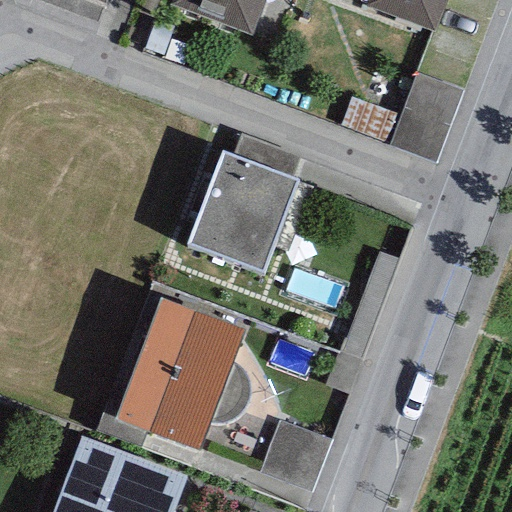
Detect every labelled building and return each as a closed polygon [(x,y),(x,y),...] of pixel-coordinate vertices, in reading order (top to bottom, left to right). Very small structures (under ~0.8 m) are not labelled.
[(179,0),(171,22),(251,52),(271,0),(288,0),(331,16),(336,0),(179,0)] [(448,0),(368,0),(367,6),(365,11),(434,37),(448,0)] [(463,89),(417,71),(390,142),(436,159),(463,89)] [(386,140),(397,112),(351,94),(340,123),(386,140)] [(298,175),(221,146),(185,240),(262,269),(298,175)] [(398,258),(379,252),(339,349),(361,356),(398,258)] [(245,324),(160,293),(115,417),(199,448),(245,324)] [(349,391),(361,356),(339,349),(327,383),(349,391)] [(330,439),(279,419),(260,470),(310,490),(330,439)] [(171,511),(184,474),(82,432),(51,511),(171,511)]
